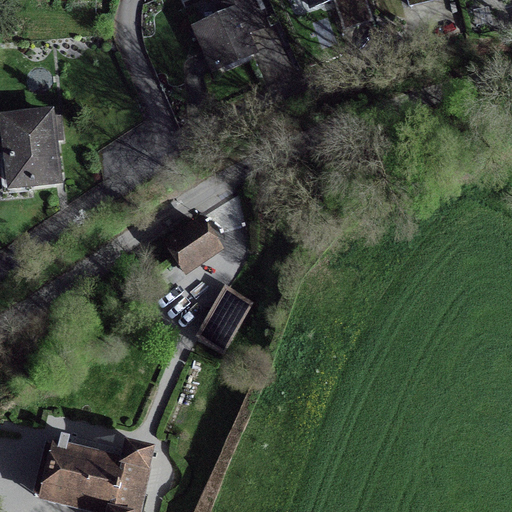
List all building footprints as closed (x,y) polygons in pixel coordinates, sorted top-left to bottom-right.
[(218,16),(190,28),(211,75),(258,54),(249,35),(265,29),(251,0),(230,0),(214,7),(218,16)] [(298,0),(305,0),(310,11),(333,3),(344,34),(373,23),(365,0),(288,0),(290,3),(298,0)] [(494,28),(489,8),(472,12),(477,33),(494,28)] [(53,110),(0,115),(0,136),(3,162),(0,162),(0,187),(6,187),(7,193),(63,187),(58,142),(64,142),(61,116),(54,117),(53,110)] [(172,288),(225,251),(201,217),(163,245),(171,257),(157,267),(172,288)] [(235,321),(212,310),(197,341),(220,352),(235,321)] [(89,400),(111,410),(123,382),(101,372),(89,400)] [(145,386),(135,382),(123,409),(133,413),(145,386)] [(138,511),(152,453),(122,447),(119,460),(70,449),(72,443),(63,441),(62,446),(46,442),(34,496),(42,498),(41,503),(81,511),(138,511)]
